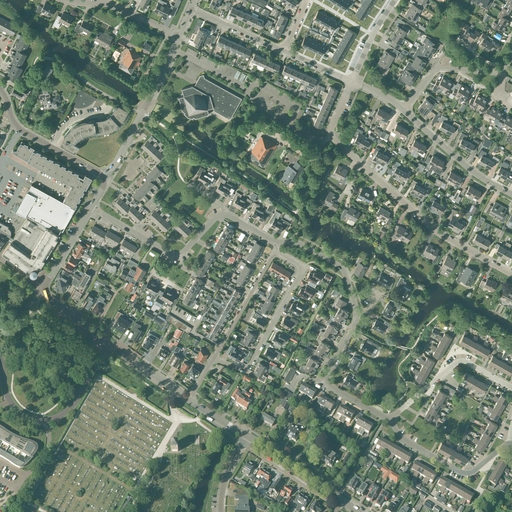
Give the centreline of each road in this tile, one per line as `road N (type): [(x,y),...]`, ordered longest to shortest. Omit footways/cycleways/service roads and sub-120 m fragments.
road 1 (residential): [(511,274),(435,232),(359,163)]
road 2 (tertiary): [(0,361),(9,401),(45,420),(70,408),(110,344)]
road 3 (tertiary): [(110,344),(43,293),(90,207)]
road 4 (residential): [(213,359),(248,365),(300,272),(278,254)]
road 5 (residential): [(511,389),(460,359),(385,418)]
road 6 (residential): [(509,442),(466,475),(408,443),(385,418)]
road 7 (tertiary): [(101,176),(172,50)]
road 8 (residential): [(511,195),(402,110)]
road 9 (residential): [(213,359),(278,254)]
road 10 (residential): [(402,110),(434,68),(501,71)]
